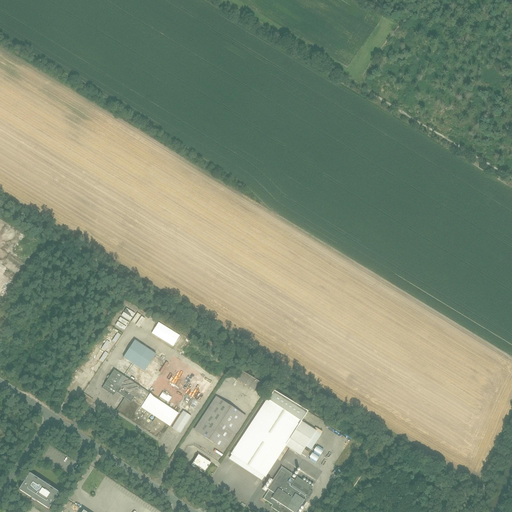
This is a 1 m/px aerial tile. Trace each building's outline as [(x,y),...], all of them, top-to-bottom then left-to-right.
[(156,322),(150,333),(173,346),(179,335),(156,322)] [(103,364),(119,334),(110,330),(99,350),(98,350),(93,360),(96,362),(92,370),(97,373),(102,363),(103,364)] [(156,355),(135,342),(125,359),(145,372),(156,355)] [(90,382),(96,373),(91,370),(85,379),(90,382)] [(155,437),(174,410),(114,370),(102,388),(112,395),(116,390),(126,397),(116,411),(155,437)] [(242,372),(237,380),(254,391),(259,382),(242,372)] [(162,391),(158,397),(167,402),(171,397),(162,391)] [(215,396),(197,425),(193,430),(225,452),(247,417),(215,396)] [(311,433),(292,421),(265,403),(231,454),(262,475),(282,445),(295,454),(301,445),(308,450),(320,432),(314,428),(311,433)] [(180,434),(191,416),(181,410),(170,428),(180,434)] [(307,459),(316,463),(323,450),(315,445),(307,459)] [(211,463),(198,455),(191,465),(203,474),(211,463)] [(310,491),(312,487),(281,467),(272,480),(269,478),(264,486),(269,490),(263,499),(272,505),(271,507),(278,511),(288,511),(289,510),(291,511),(295,511),(300,505),(303,506),(312,492),(310,491)] [(48,507),(58,492),(31,474),(21,489),(48,507)]
